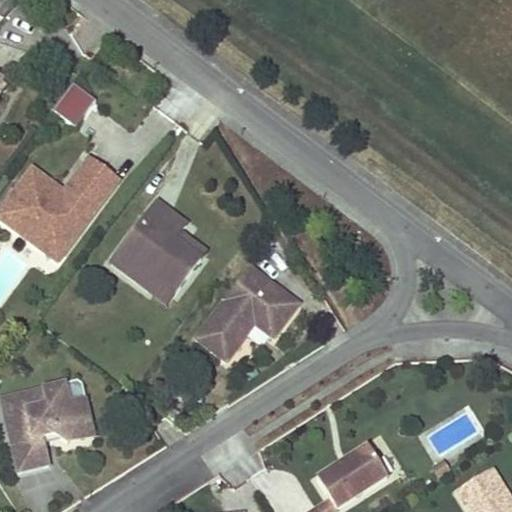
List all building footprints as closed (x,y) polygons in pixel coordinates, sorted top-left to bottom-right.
[(97,100),(75,84),(55,111),(77,127),(97,100)] [(32,170),(0,213),(0,219),(39,248),(45,240),(63,253),(116,181),(88,160),(64,194),(32,170)] [(160,278),(179,293),(205,261),(179,240),(185,233),(191,226),(160,201),(114,260),(151,290),(160,278)] [(185,233),(179,240),(205,261),(210,254),(185,233)] [(45,240),(39,248),(57,261),(63,253),(45,240)] [(252,269),(196,341),(227,365),(251,334),(246,331),(251,324),(256,328),(275,342),(301,308),(252,269)] [(160,278),(151,290),(169,305),(179,293),(160,278)] [(256,328),(251,324),(246,331),(251,334),(256,328)] [(75,431),(92,427),(85,399),(69,403),(65,383),(0,398),(0,399),(17,473),(48,465),(42,439),(41,432),(52,429),(54,436),(67,444),(75,431)] [(75,431),(67,444),(94,438),(92,427),(75,431)] [(41,432),(42,439),(54,436),(52,429),(41,432)] [(336,511),(388,479),(368,448),(317,480),(336,511)] [(511,503),(493,471),(456,493),(467,511),(511,511),(508,507),(511,503)]
